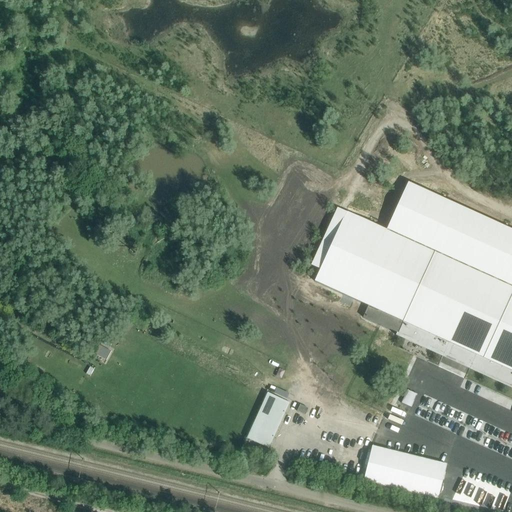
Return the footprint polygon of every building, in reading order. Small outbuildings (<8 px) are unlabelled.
[(336,208),(310,265),(319,270),(314,281),(368,306),(363,317),(397,333),(396,335),(397,336),(399,332),(444,353),(449,343),(475,355),(470,367),(511,385),(511,231),(406,183),(385,230),(345,211),(345,212),(336,208)] [(407,390),(401,403),(411,408),(418,395),(407,390)] [(275,396),(274,398),(273,398),(254,440),(268,446),(287,404),(288,402),(275,396)] [(297,412),(305,415),(308,409),(300,405),(297,412)] [(363,481),(438,500),(446,465),(372,446),(363,481)]
